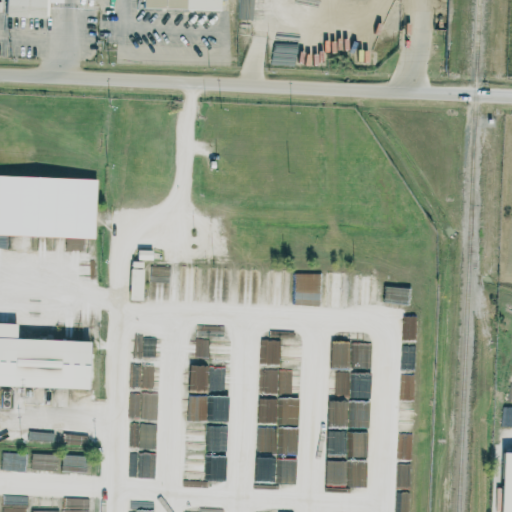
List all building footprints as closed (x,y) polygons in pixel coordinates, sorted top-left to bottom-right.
[(46,0),(46,17),(8,15),(8,0),(46,0)] [(185,0),(185,9),(143,7),(143,0),(185,0)] [(0,175),(98,180),(95,238),(0,233),(0,175)] [(0,385),(85,389),(87,340),(14,338),(15,323),(0,322),(0,385)] [(511,424),(511,405),(500,405),(499,424),(511,424)] [(498,511),(511,511),(511,452),(500,452),(498,511)]
